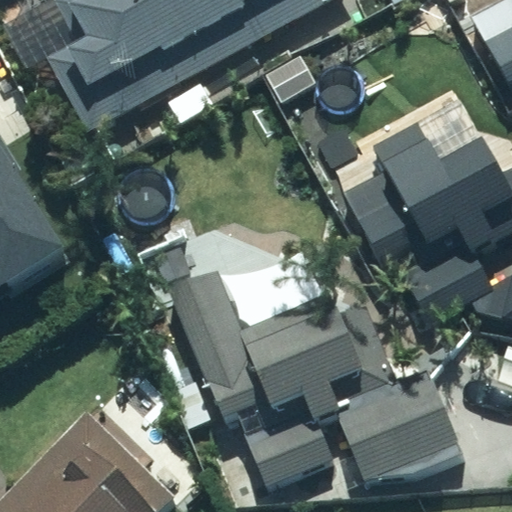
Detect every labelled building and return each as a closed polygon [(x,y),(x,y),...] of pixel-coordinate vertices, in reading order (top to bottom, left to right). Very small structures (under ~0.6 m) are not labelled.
[(118,94),(288,0),(86,0),(55,17),(73,50),(37,70),(78,147),(131,118),(118,94)] [(417,0),(391,0),(400,12),(417,0)] [(511,0),(488,0),(454,21),(501,97),(511,90),(511,0)] [(375,186),(337,208),(377,278),(386,273),(421,334),(492,294),(477,268),(492,259),(476,232),(511,212),(451,108),(360,160),(375,186)] [(71,254),(0,140),(0,293),(2,297),(71,254)] [(511,247),(506,246),(496,332),(511,333),(511,247)] [(217,281),(163,305),(249,498),(331,462),(319,434),(335,427),(323,399),(355,385),(319,304),(243,338),(217,281)] [(462,456),(427,389),(331,439),(367,506),(462,456)] [(171,511),(176,508),(87,418),(0,504),(0,511),(171,511)]
